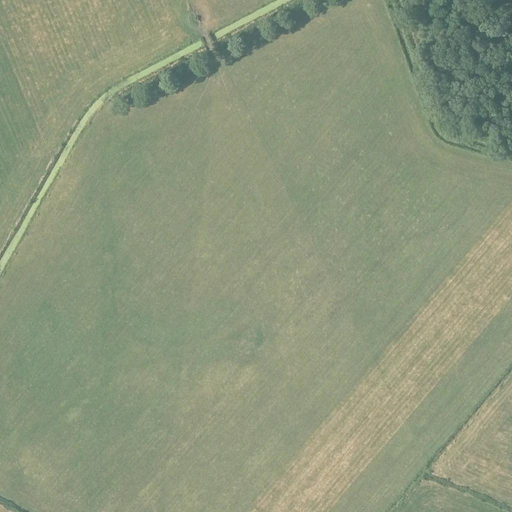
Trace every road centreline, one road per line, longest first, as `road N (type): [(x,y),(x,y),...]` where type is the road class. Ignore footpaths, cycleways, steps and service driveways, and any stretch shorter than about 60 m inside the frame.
road 1 (track): [(398,0),(441,122),(511,149)]
road 2 (track): [(432,0),(478,79),(511,102)]
